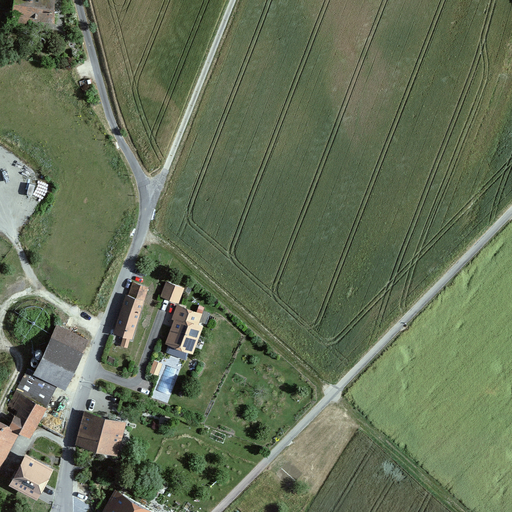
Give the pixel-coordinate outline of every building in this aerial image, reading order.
[(8,0),(8,23),(31,23),(31,0),(8,0)] [(31,0),(31,23),(53,24),(53,0),(31,0)] [(182,286),(165,279),(159,295),(176,302),(182,286)] [(144,285),(130,280),(127,288),(141,293),(144,285)] [(111,331),(123,335),(119,344),(126,346),(142,300),(123,294),(111,331)] [(190,353),(201,324),(196,322),(200,311),(175,302),(170,317),(172,318),(163,343),(190,353)] [(0,417),(0,463),(17,432),(29,438),(55,385),(63,389),(87,339),(54,323),(31,371),(25,368),(0,417)] [(162,364),(154,361),(150,372),(158,375),(162,364)] [(116,455),(125,420),(82,410),(73,444),(116,455)] [(20,452),(4,485),(34,500),(50,467),(20,452)] [(153,511),(113,488),(99,511),(153,511)]
